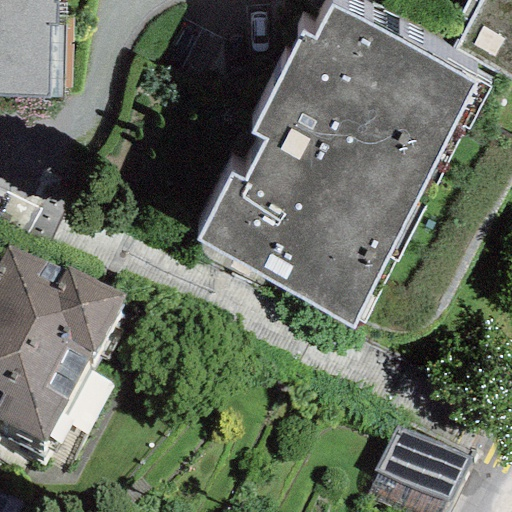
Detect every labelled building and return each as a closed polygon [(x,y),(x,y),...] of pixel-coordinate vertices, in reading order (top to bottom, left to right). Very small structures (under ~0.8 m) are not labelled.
[(0,0),(0,95),(43,96),(42,102),(59,102),(61,25),(54,25),(54,0),(0,0)] [(511,0),(480,0),(478,4),(470,0),(468,0),(460,17),(469,22),(452,54),(511,85),(511,0)] [(488,89),(330,7),(313,39),(302,34),(251,132),(266,140),(245,182),(230,174),(195,243),(353,324),(388,258),(394,261),(464,127),(467,129),(488,89)] [(59,271),(6,243),(0,254),(0,420),(43,443),(122,294),(64,263),(59,271)] [(447,511),(473,456),(395,426),(372,471),(377,474),(365,495),(404,511),(447,511)]
